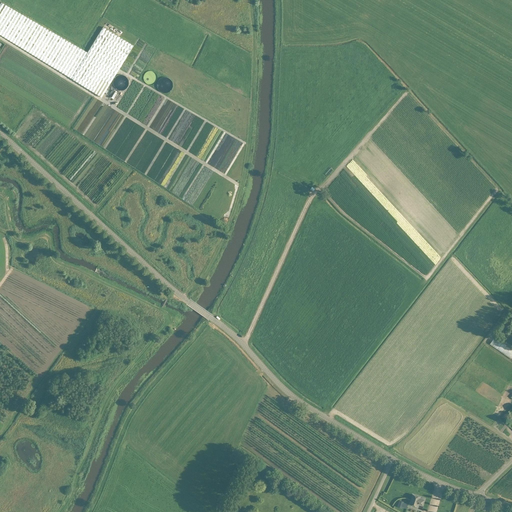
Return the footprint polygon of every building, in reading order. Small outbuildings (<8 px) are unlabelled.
[(0,34),(102,97),(133,45),(103,27),(87,52),(1,3),(0,4),(0,34)] [(113,82),(113,83),(113,84),(113,85),(113,86),(114,86),(114,87),(115,87),(115,88),(116,88),(117,89),(118,90),(119,90),(121,90),(123,90),(125,89),(126,88),(127,87),(128,86),(128,85),(128,84),(129,83),(129,82),(128,80),(128,78),(127,78),(127,77),(126,76),(125,76),(125,75),(124,75),(123,75),(121,74),(119,75),(118,75),(117,75),(116,76),(115,77),(114,78),(113,79),(113,80),(113,81),(113,82)] [(511,356),(511,347),(496,338),(492,345),(511,356)] [(410,504),(414,505),(417,506),(418,504),(423,505),(423,504),(425,500),(420,498),(420,497),(413,494),(410,504)] [(402,508),(402,507),(407,508),(408,504),(404,503),(404,502),(400,500),(397,506),(402,508)]
